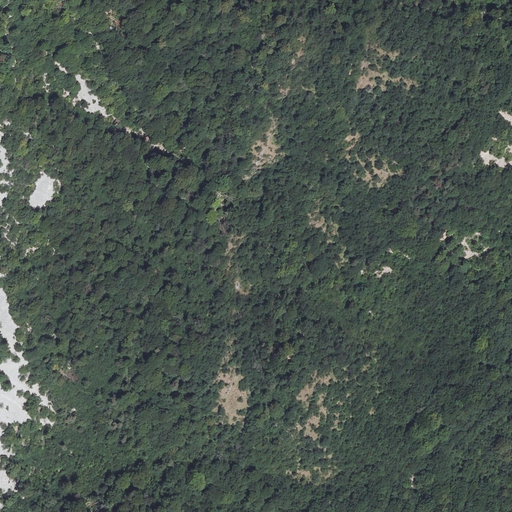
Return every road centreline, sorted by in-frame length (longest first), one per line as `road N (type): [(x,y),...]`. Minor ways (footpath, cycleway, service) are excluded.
road 1 (track): [(419,418),(478,346),(511,266)]
road 2 (track): [(307,511),(419,418)]
